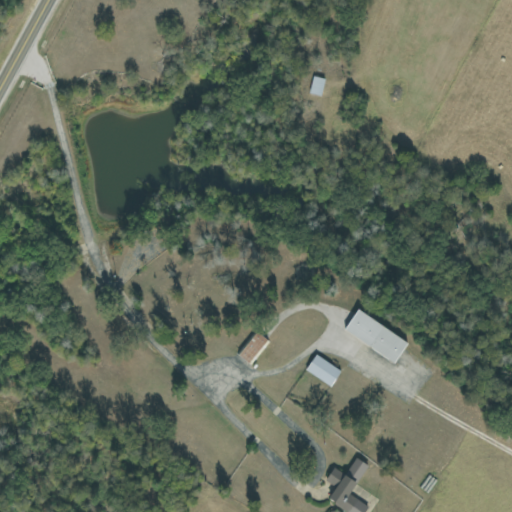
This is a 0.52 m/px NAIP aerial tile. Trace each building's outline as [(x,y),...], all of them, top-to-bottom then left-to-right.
[(325,79),(312,76),(308,94),(321,97),(325,79)] [(409,343),(358,310),(344,331),(395,364),(409,343)] [(268,339),(257,331),(239,356),(250,364),(268,339)] [(306,370),(331,387),(341,371),(316,355),(306,370)] [(346,475),(333,468),(326,481),(336,487),(328,501),(347,511),(364,511),(368,506),(350,496),(367,464),(355,458),(346,475)]
